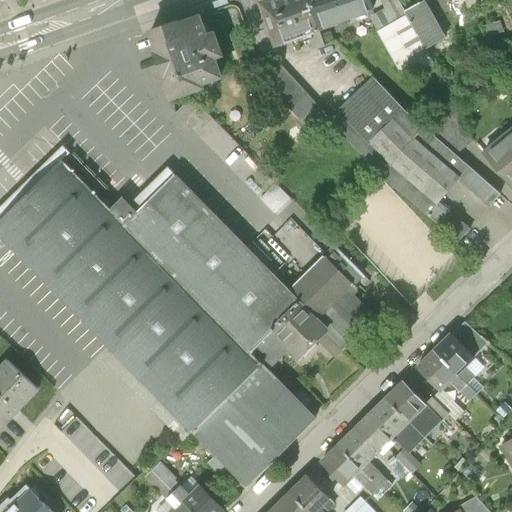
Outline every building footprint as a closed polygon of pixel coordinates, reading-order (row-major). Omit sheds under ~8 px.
[(317,25),(308,0),(271,0),(261,3),(276,46),(310,35),(315,49),(324,46),(317,25)] [(372,9),(369,0),(308,0),(317,25),(336,18),(337,21),(372,9)] [(370,17),(379,32),(407,16),(405,12),(398,0),(381,0),(385,8),(370,17)] [(424,7),(419,5),(405,12),(407,16),(427,50),(446,39),(438,25),(434,26),(424,7)] [(204,31),(196,10),(142,29),(149,50),(146,51),(156,78),(160,77),(168,99),(203,87),(201,82),(219,76),(212,56),(220,53),(211,28),(204,31)] [(407,16),(379,32),(405,79),(434,63),(427,50),(407,16)] [(499,22),(483,28),(487,38),(502,32),(499,22)] [(502,32),(487,38),(490,49),(506,44),(502,32)] [(330,120),(282,67),(266,82),(316,137),(331,122),(330,120)] [(434,137),(422,126),(404,110),(374,79),(330,120),(331,122),(381,174),(428,215),(439,203),(459,179),(469,167),(456,156),(434,137)] [(455,101),(422,126),(434,137),(457,120),(463,115),(455,101)] [(434,137),(456,156),(474,141),(457,120),(434,137)] [(511,131),(484,155),(511,189),(511,131)] [(0,209),(0,221),(32,190),(63,160),(58,155),(65,149),(64,148),(0,209)] [(244,244),(174,174),(148,200),(138,210),(131,203),(124,196),(111,209),(99,197),(105,190),(65,149),(58,155),(63,160),(32,190),(0,221),(0,234),(122,359),(183,421),(189,427),(193,432),(195,430),(261,365),(262,363),(251,351),(273,330),(301,302),(290,291),(281,282),(275,276),(246,247),(244,244)] [(168,167),(131,203),(138,210),(148,200),(174,174),(168,167)] [(469,167),(459,179),(490,207),(500,195),(469,167)] [(290,198),(276,184),(261,199),(275,214),(290,198)] [(469,230),(439,203),(428,215),(459,242),(469,230)] [(252,241),(246,247),(275,276),(281,270),(252,241)] [(296,285),(290,291),(301,302),(316,318),(353,282),(362,272),(336,246),(296,285)] [(288,276),(281,282),(290,291),(296,285),(288,276)] [(358,287),(353,282),(316,318),(327,329),(325,331),(343,349),(376,319),(351,293),(358,287)] [(301,302),(273,330),(290,347),(300,356),(317,340),(325,331),(327,329),(316,318),(301,302)] [(465,321),(452,333),(475,356),(487,344),(465,321)] [(266,371),(290,347),(273,330),(251,351),(262,363),(261,365),(266,371)] [(325,331),(317,340),(335,358),(343,349),(325,331)] [(452,333),(435,350),(457,373),(464,367),(475,356),(452,333)] [(449,381),(457,373),(435,350),(417,367),(440,390),(449,381)] [(0,434),(42,388),(10,359),(0,370),(0,434)] [(266,371),(261,365),(195,430),(217,453),(234,471),(249,485),(316,420),(304,408),(289,394),(266,371)] [(464,367),(457,373),(468,384),(475,378),(464,367)] [(460,392),(468,384),(457,373),(449,381),(460,392)] [(400,379),(383,395),(424,436),(440,419),(424,403),(400,379)] [(297,386),(289,394),(304,408),(311,400),(297,386)] [(383,395),(358,421),(381,444),(391,435),(404,448),(408,452),(424,436),(383,395)] [(431,396),(424,403),(440,419),(447,413),(431,396)] [(457,405),(452,410),(457,415),(462,410),(457,405)] [(358,421),(336,443),(378,486),(385,479),(365,460),(381,444),(358,421)] [(511,440),(503,446),(511,462),(511,440)] [(372,492),(378,486),(336,443),(318,461),(341,484),(353,472),(372,492)] [(408,452),(404,448),(388,463),(404,480),(420,464),(408,452)] [(153,470),(184,503),(191,496),(175,480),(176,478),(161,462),(153,470)] [(456,470),(449,464),(444,469),(451,475),(456,470)] [(471,464),(464,473),(473,479),(480,471),(471,464)] [(178,509),(184,503),(153,470),(146,476),(178,509)] [(304,473),(280,497),(295,511),(312,511),(318,507),(327,497),(304,473)] [(0,510),(0,511),(52,511),(27,485),(0,510)] [(191,496),(184,503),(192,511),(220,511),(224,509),(201,486),(191,496)] [(375,511),(360,496),(350,505),(356,511),(375,511)] [(295,511),(280,497),(265,511),(295,511)] [(178,509),(175,511),(192,511),(184,503),(178,509)]
